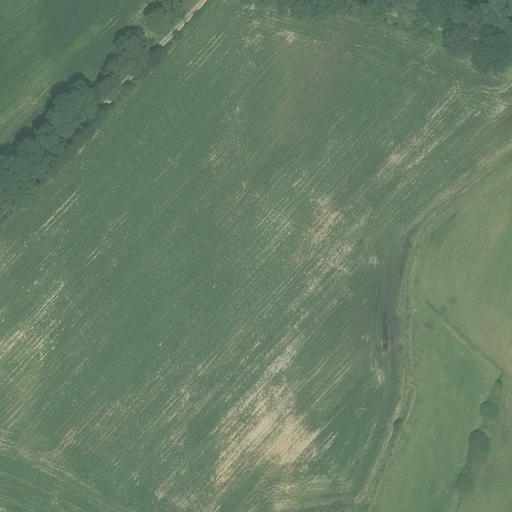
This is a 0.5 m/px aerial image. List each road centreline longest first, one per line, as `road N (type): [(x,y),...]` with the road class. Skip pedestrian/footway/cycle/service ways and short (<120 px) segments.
road 1 (track): [(0,228),(104,95),(202,0)]
road 2 (unclassified): [(511,54),(337,0)]
